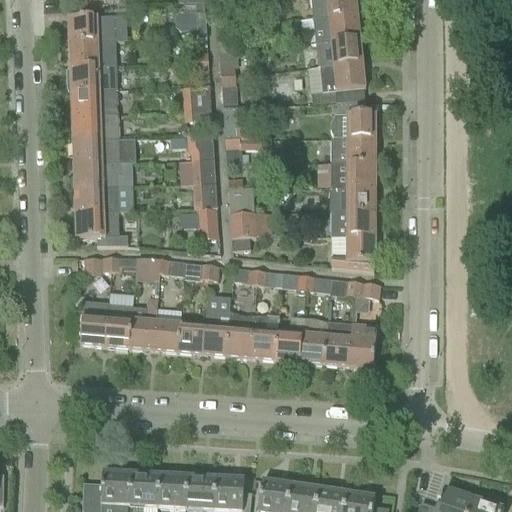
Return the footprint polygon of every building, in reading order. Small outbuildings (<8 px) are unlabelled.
[(309,0),(312,25),(357,20),(354,0),(309,0)] [(191,44),(206,43),(204,18),(179,17),(174,21),(175,32),(181,37),(191,37),(191,44)] [(357,20),(312,25),(315,49),(317,49),(359,44),(357,20)] [(113,21),(96,22),(67,23),(68,48),(114,47),(113,21)] [(231,24),(216,25),(217,34),(231,33),(231,24)] [(232,43),(231,33),(217,34),(217,39),(218,44),(232,43)] [(362,69),(359,44),(317,49),(320,73),(362,69)] [(114,47),(68,48),(69,72),(115,71),(114,47)] [(207,58),(192,59),(193,65),(193,68),(207,67),(207,58)] [(207,67),(193,68),(193,73),(194,77),(208,76),(207,67)] [(362,69),(320,73),(322,98),(336,97),(336,106),(364,106),(365,94),(362,69)] [(115,71),(69,72),(69,83),(68,83),(66,85),(66,93),(68,96),(70,95),(70,97),(116,95),(115,71)] [(234,82),(234,73),(220,74),(220,82),(234,82)] [(234,82),(220,82),(222,114),(236,113),(234,82)] [(194,92),(190,93),(191,117),(210,116),(210,107),(209,92),(194,92)] [(116,95),(70,97),(71,121),(117,120),(116,95)] [(336,106),(336,120),(335,121),(334,121),(334,123),(331,127),(330,129),(330,134),(332,139),(333,141),(333,144),(375,144),(375,119),(364,119),(364,106),(336,106)] [(248,112),(236,113),(222,114),(224,145),(239,144),(270,144),(270,140),(250,141),(248,112)] [(210,116),(191,117),(192,126),(197,126),(211,125),(210,116)] [(117,120),(71,121),(72,145),(117,144),(117,120)] [(212,140),(194,141),(195,148),(199,154),(199,165),(214,165),(213,155),(212,140)] [(186,142),(170,143),(171,156),(187,155),(186,142)] [(117,144),(72,145),(73,170),(118,168),(117,144)] [(271,154),(270,144),(239,144),(224,145),(226,170),(241,169),(263,168),(263,161),(247,161),(247,159),(240,159),(240,154),(271,154)] [(375,144),(333,144),(333,145),(330,145),(330,169),(375,169),(375,144)] [(214,165),(199,165),(201,190),(215,189),(214,174),(214,165)] [(118,168),(73,170),(74,194),(116,193),(115,181),(119,181),(118,168)] [(375,169),(330,169),(330,193),(346,193),(375,193),(375,169)] [(251,170),(249,181),(258,183),(261,172),(251,170)] [(228,194),(242,193),(241,184),(227,185),(228,194)] [(215,189),(201,190),(202,214),(217,213),(216,204),(215,189)] [(117,217),(116,193),(74,194),(74,219),(117,217)] [(242,202),(242,193),(228,194),(228,203),(242,202)] [(375,193),(346,193),(330,193),(330,203),(334,207),(346,207),(346,218),(375,218),(375,193)] [(215,215),(201,216),(203,246),(217,245),(215,215)] [(117,241),(117,217),(74,219),(75,244),(95,243),(96,252),(127,250),(127,240),(117,241)] [(333,218),(330,218),(330,242),(330,243),(346,243),(346,242),(375,242),(375,218),(346,218),(333,218)] [(231,245),(248,243),(260,242),(259,219),(229,221),(231,245)] [(330,265),(330,272),(373,277),(374,267),(375,267),(375,242),(346,242),(346,243),(346,265),(330,265)] [(248,243),(231,245),(231,257),(249,256),(248,243)] [(111,277),(111,263),(102,263),(101,277),(111,277)] [(120,263),(111,263),(111,277),(120,278),(120,273),(120,263)] [(120,263),(120,273),(135,273),(135,264),(120,263)] [(83,264),(83,281),(101,281),(101,264),(83,264)] [(135,278),(134,286),(158,288),(159,279),(161,265),(151,264),(135,264),(135,273),(135,278)] [(161,265),(159,279),(184,282),(185,268),(161,265)] [(184,282),(183,284),(198,286),(198,284),(200,270),(195,269),(185,268),(184,282)] [(207,285),(209,271),(200,270),(198,284),(207,285)] [(209,271),(207,285),(217,286),(218,272),(209,271)] [(258,276),(248,275),(233,273),(232,286),(247,288),(247,290),(256,291),(258,276)] [(282,279),(258,276),(256,291),(274,293),(274,295),(280,296),(282,279)] [(304,296),(306,282),(297,281),(295,295),(304,296)] [(315,283),(306,282),(304,296),(314,297),(315,283)] [(345,287),(331,285),(330,300),(344,302),(344,301),(353,302),(355,288),(345,287)] [(379,290),(355,288),(353,302),(369,304),(378,305),(379,290)] [(131,325),(128,354),(153,356),(155,327),(157,308),(157,305),(146,304),(146,313),(145,326),(131,325)] [(108,309),(83,307),(79,350),(104,352),(108,309)] [(108,309),(104,352),(128,354),(131,325),(132,312),(108,310),(108,309)] [(204,331),(201,360),(226,362),(230,317),(206,315),(205,331),(204,331)] [(230,317),(226,362),(250,364),(253,321),(248,320),(241,321),(230,317)] [(253,321),(250,364),(274,366),(277,337),(264,336),(266,322),(253,321)] [(289,338),(277,337),(274,366),(299,368),(302,323),(290,322),(289,338)] [(314,324),(302,323),(299,368),(323,370),(327,327),(314,324)] [(155,327),(153,356),(177,358),(180,329),(155,327)] [(327,327),(323,370),(347,372),(351,329),(327,327)] [(180,329),(177,358),(201,360),(204,331),(180,329)] [(351,329),(347,372),(372,374),(376,332),(351,329)] [(84,490),(82,511),(100,511),(101,509),(129,511),(130,478),(102,476),(101,491),(84,490)] [(130,478),(129,511),(149,511),(156,511),(158,480),(130,478)] [(158,480),(156,511),(184,511),(187,481),(158,480)] [(213,511),(215,483),(187,481),(184,511),(213,511)] [(243,484),(215,483),(213,511),(250,511),(251,499),(243,499),(243,484)] [(261,485),(257,511),(286,511),(290,489),(261,485)] [(290,489),(286,511),(314,511),(318,494),(290,489)] [(343,511),(346,498),(318,494),(314,511),(343,511)] [(470,511),(472,506),(461,502),(462,500),(444,494),(440,504),(439,503),(437,509),(438,510),(437,511),(470,511)] [(346,498),(343,511),(372,511),(374,502),(368,501),(362,500),(346,498)]
